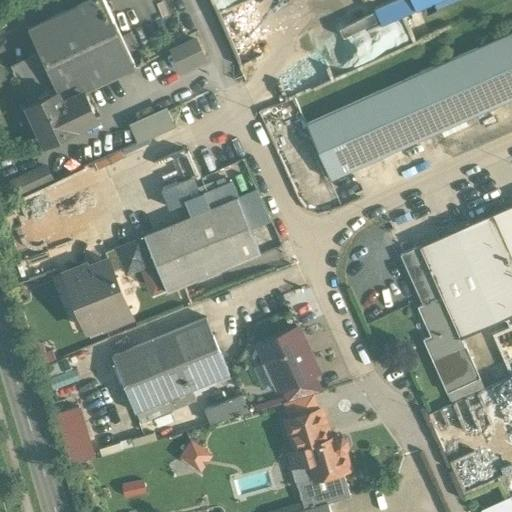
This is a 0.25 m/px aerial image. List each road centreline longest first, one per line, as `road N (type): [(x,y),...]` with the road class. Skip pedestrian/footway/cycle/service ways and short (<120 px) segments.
road 1 (unclassified): [(303,241),(362,374),(421,442),(456,511)]
road 2 (unclassified): [(303,241),(511,146)]
road 3 (tertiary): [(56,511),(0,316)]
road 4 (unclassified): [(234,88),(303,241)]
